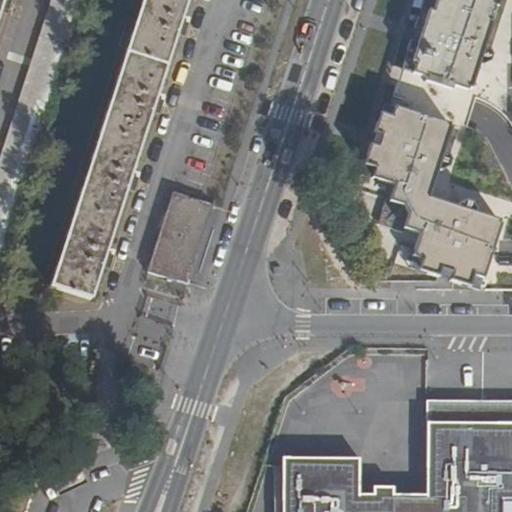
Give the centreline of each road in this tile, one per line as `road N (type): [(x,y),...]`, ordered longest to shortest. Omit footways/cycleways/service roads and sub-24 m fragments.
road 1 (secondary): [(223,321),(327,0)]
road 2 (residential): [(108,319),(215,0)]
road 3 (residential): [(223,321),(511,324)]
road 4 (secondary): [(223,321),(144,511)]
road 5 (secondary): [(164,511),(223,321)]
